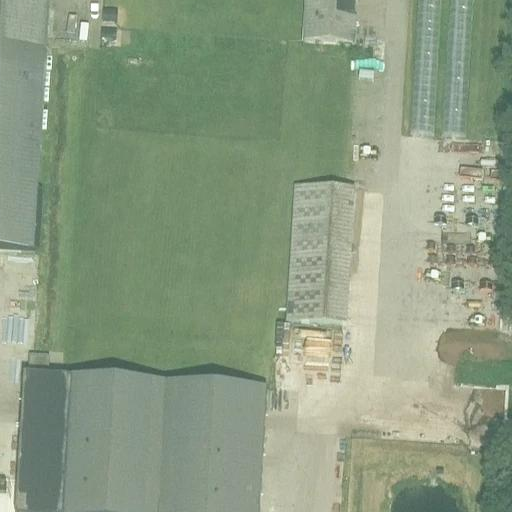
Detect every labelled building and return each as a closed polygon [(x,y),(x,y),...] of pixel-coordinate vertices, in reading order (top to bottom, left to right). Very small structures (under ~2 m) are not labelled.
[(0,0),(0,251),(34,254),(49,0),(0,0)] [(305,0),(303,42),(354,45),(356,0),(305,0)] [(440,0),(416,0),(409,136),(433,137),(440,0)] [(473,0),(449,0),(441,138),(465,138),(473,0)] [(103,12),(102,25),(117,26),(118,13),(103,12)] [(101,31),(100,44),(116,45),(117,33),(101,31)] [(369,60),(389,61),(390,41),(370,40),(369,60)] [(346,326),(354,191),(294,187),(286,323),(346,326)] [(36,279),(36,256),(9,256),(9,279),(36,279)] [(456,274),(459,321),(473,320),(472,305),(493,304),(490,271),(456,274)] [(505,351),(502,337),(489,340),(492,353),(505,351)] [(460,372),(460,344),(439,344),(439,372),(460,372)] [(47,357),(27,356),(26,376),(22,375),(13,511),(257,511),(265,390),(46,377),(47,357)]
